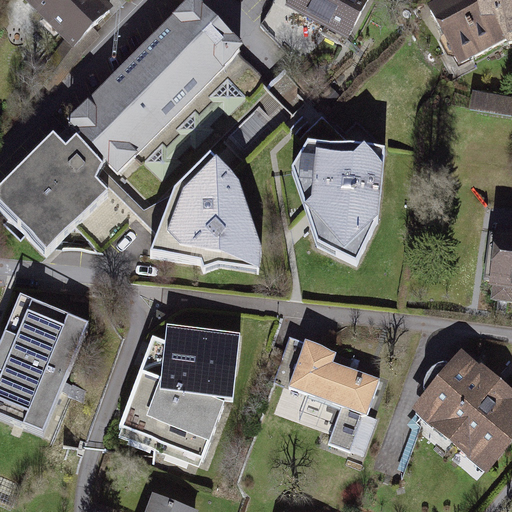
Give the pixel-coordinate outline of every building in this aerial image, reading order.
[(105,0),(27,0),(23,4),(82,61),(124,17),(105,0)] [(376,1),(373,0),(301,0),(294,15),(353,46),(376,1)] [(481,0),(468,0),(435,16),(462,74),(507,53),(481,0)] [(511,0),(481,0),(507,53),(511,50),(511,0)] [(94,151),(122,179),(108,193),(121,206),(169,248),(186,201),(226,164),(240,179),(287,131),(319,159),(322,155),(358,158),(344,144),(347,139),(283,79),(270,92),(245,67),(254,57),(206,10),(80,138),(94,151)] [(472,105),(509,109),(511,93),(474,89),(472,105)] [(121,206),(108,193),(122,179),(94,151),(81,163),(69,152),(10,211),(62,264),(121,206)] [(358,158),(322,155),(319,159),(306,181),(318,223),(326,251),(368,272),(396,229),(400,161),(358,158)] [(274,256),(263,221),(256,197),(240,179),(226,164),(186,201),(169,248),(162,267),(272,283),(274,256)] [(511,238),(510,238),(500,296),(511,297),(511,238)] [(83,324),(21,299),(0,351),(0,410),(41,428),(83,324)] [(238,336),(155,340),(119,435),(199,465),(225,396),(231,395),(238,336)] [(382,424),(375,421),(386,387),(342,373),(346,361),(315,349),(298,397),(345,414),(333,452),(369,464),(382,424)] [(511,460),(511,394),(467,355),(412,416),(490,485),(511,460)] [(158,511),(186,511),(163,502),(158,511)]
